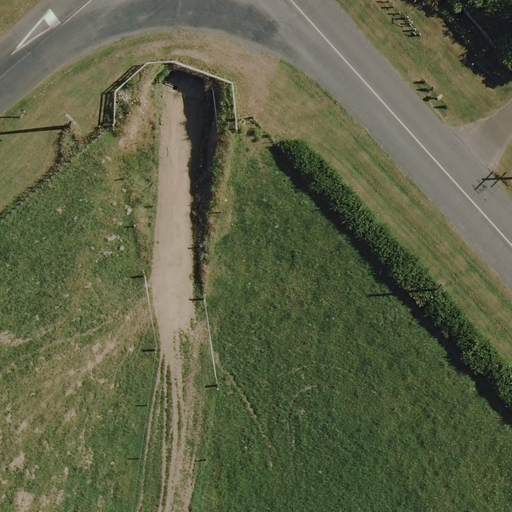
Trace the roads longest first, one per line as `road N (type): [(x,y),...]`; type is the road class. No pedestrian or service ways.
road 1 (unclassified): [(511,256),(281,0)]
road 2 (unclassified): [(97,0),(0,86)]
